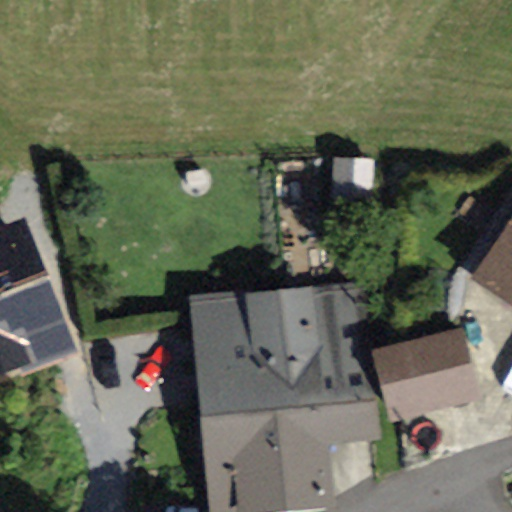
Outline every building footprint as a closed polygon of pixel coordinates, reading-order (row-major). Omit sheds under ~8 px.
[(376,210),(375,162),(333,163),(334,211),(376,210)] [(511,313),(511,219),(469,285),(511,313)] [(0,376),(68,350),(18,224),(0,230),(0,376)] [(186,301),(198,422),(376,404),(371,354),(364,284),(186,301)] [(462,331),(371,354),(389,423),(480,400),(462,331)] [(380,440),(376,404),(198,422),(207,511),(210,511),(236,510),(236,511),(330,511),(336,511),(329,445),(380,440)]
